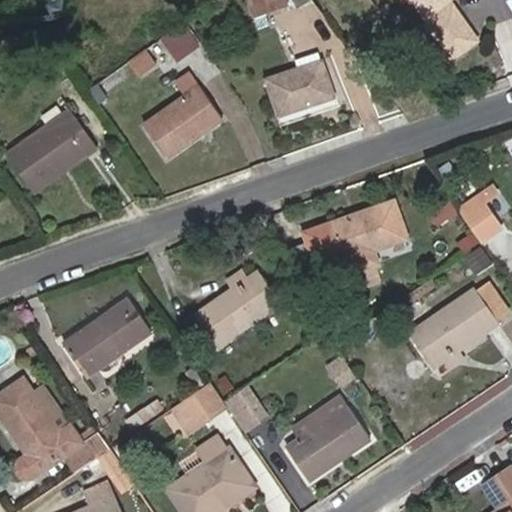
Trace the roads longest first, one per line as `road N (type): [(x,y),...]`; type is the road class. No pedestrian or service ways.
road 1 (residential): [(511,102),(0,291)]
road 2 (residential): [(350,511),(511,404)]
